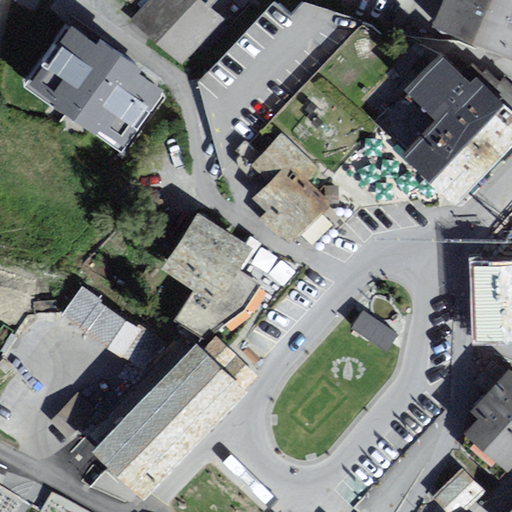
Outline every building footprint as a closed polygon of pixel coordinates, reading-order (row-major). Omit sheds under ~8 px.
[(220,22),(194,0),(148,0),(130,22),(182,66),(220,22)] [(511,0),(447,0),(437,24),(511,55),(511,0)] [(155,91),(56,24),(19,77),(118,144),(155,91)] [(459,80),(430,52),(367,118),(446,193),(511,123),(511,115),(467,72),(459,80)] [(311,169),(275,135),(249,163),(265,178),(249,195),(263,208),(254,217),(282,243),(320,202),(299,182),(311,169)] [(252,248),(200,210),(161,269),(195,291),(175,320),(204,336),(244,306),(259,282),(240,267),(252,248)] [(511,339),(511,265),(473,267),(475,341),(511,339)] [(158,343),(79,292),(62,319),(140,370),(158,343)] [(187,346),(86,449),(130,491),(230,389),(187,346)] [(51,413),(79,439),(107,409),(79,382),(51,413)] [(511,385),(469,435),(511,471),(511,470),(511,385)] [(462,468),(432,497),(446,511),(458,511),(483,489),(462,468)]
